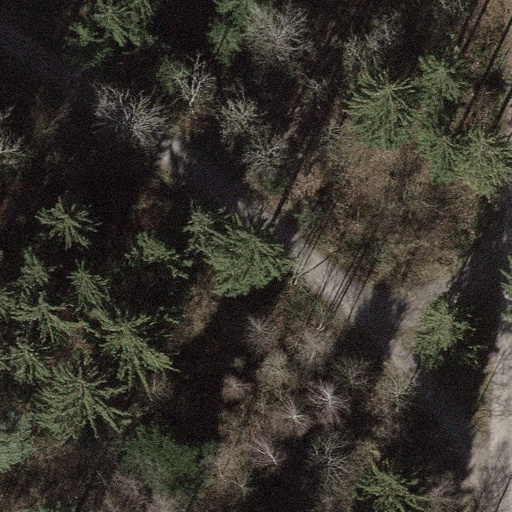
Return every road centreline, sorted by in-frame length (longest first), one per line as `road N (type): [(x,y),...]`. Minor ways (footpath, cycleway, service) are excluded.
road 1 (track): [(0,34),(294,251),(424,380),(495,502)]
road 2 (track): [(495,502),(511,281)]
road 3 (track): [(511,247),(440,297),(347,303)]
